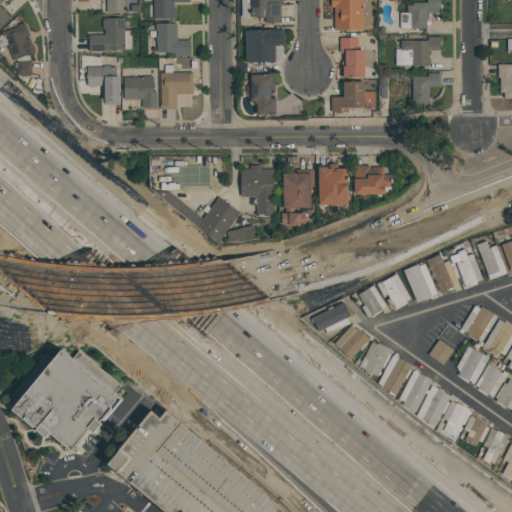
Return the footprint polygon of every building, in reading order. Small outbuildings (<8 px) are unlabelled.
[(0,0),(6,0),(0,5),(0,11),(9,21),(0,29),(0,0)] [(125,0),(126,15),(107,15),(106,0),(125,0)] [(152,0),(187,0),(188,2),(172,2),(172,19),(152,19),(152,0)] [(242,0),(242,17),(250,17),(249,0),(242,0)] [(250,0),(283,0),(283,7),(280,7),(281,24),(268,24),(268,20),(250,21),(250,0)] [(330,0),(373,0),(374,26),(363,26),(363,31),(336,32),(335,9),(330,9),(330,0)] [(399,13),(406,13),(406,3),(425,3),(425,0),(440,0),(440,14),(428,14),(428,20),(426,20),(426,29),(415,30),(415,31),(412,31),(412,30),(409,30),(409,29),(399,29),(399,13)] [(104,20),(125,20),(125,52),(89,53),(88,37),(105,37),(104,20)] [(1,31),(23,23),(34,53),(12,61),(1,31)] [(154,24),(175,24),(176,41),(188,41),(188,57),(173,57),(172,52),(154,53),(154,24)] [(243,32),(284,31),(284,46),(273,46),(274,64),(244,65),(243,32)] [(428,66),(416,66),(416,68),(412,69),(412,66),(400,66),(400,41),(426,41),(426,37),(439,37),(439,51),(427,51),(428,66)] [(338,40),(356,39),(357,50),(363,50),(363,78),(342,78),(341,67),(344,67),(344,54),(338,54),(338,40)] [(31,76),(31,61),(16,61),(17,76),(31,76)] [(511,65),(511,99),(503,99),(503,93),(499,93),(499,78),(497,78),(497,65),(511,65)] [(87,69),(117,69),(117,88),(120,88),(121,106),(105,106),(104,87),(87,87),(87,69)] [(161,74),(193,74),(194,96),(177,96),(177,111),(161,111),(161,74)] [(411,104),(410,77),(427,77),(427,74),(440,74),(440,87),(428,87),(428,104),(411,104)] [(258,114),(258,103),(250,103),(249,78),(271,77),(271,87),(269,87),(269,101),(276,100),(276,114),(258,114)] [(124,79),(153,79),(154,93),(157,93),(157,109),(142,110),(142,101),(125,101),(124,79)] [(342,83),(364,83),(364,93),(375,93),(375,108),(348,109),(348,113),(331,114),(330,98),(342,98),(342,83)] [(318,207),(317,169),(326,169),(326,171),(329,171),(329,165),(340,164),(340,170),(346,170),(347,206),(318,207)] [(260,168),(276,168),(276,217),(257,217),(257,196),(240,196),(240,170),(249,170),(249,166),(260,166),(260,168)] [(353,168),(368,168),(368,171),(370,171),(370,169),(383,169),(383,177),(390,177),(390,189),(383,189),(383,193),(353,194),(353,168)] [(282,175),(283,208),(309,208),(309,188),(313,188),(313,169),(294,170),(294,174),(282,175)] [(166,190),(159,199),(219,244),(224,241),(278,232),(276,220),(256,219),(242,214),(217,197),(202,217),(166,190)] [(511,268),(509,269),(500,246),(511,241),(511,268)] [(487,249),(490,248),(499,272),(487,276),(475,245),(485,242),(487,249)] [(476,282),(464,287),(455,262),(451,264),(448,257),(457,254),(456,252),(463,250),(476,282)] [(425,261),(439,255),(453,288),(439,294),(425,261)] [(416,304),(402,272),(416,266),(430,297),(416,304)] [(395,310),(380,283),(390,278),(405,304),(395,310)] [(381,311),(370,317),(357,295),(367,289),(381,311)] [(317,332),(311,318),(343,303),(350,317),(317,332)] [(477,340),(465,333),(480,307),(493,315),(477,340)] [(486,352),(504,322),(511,326),(511,331),(497,358),(486,352)] [(349,360),(338,349),(357,329),(368,340),(349,360)] [(453,351),(442,366),(427,355),(438,340),(453,351)] [(363,371),(377,344),(390,350),(376,377),(363,371)] [(482,355),(468,382),(457,376),(471,350),(482,355)] [(59,354),(69,363),(78,353),(119,387),(111,396),(119,402),(89,438),(86,434),(68,455),(47,437),(43,442),(9,414),(16,405),(9,399),(44,358),(51,363),(59,354)] [(411,366),(394,396),(381,388),(398,359),(411,366)] [(500,373),(487,395),(477,388),(482,379),(479,377),(487,365),(490,366),(490,367),(500,373)] [(414,413),(401,406),(418,374),(431,381),(414,413)] [(495,402),(509,380),(511,381),(511,397),(506,408),(495,402)] [(434,426),(421,419),(437,389),(438,388),(443,391),(443,393),(448,396),(449,398),(434,426)] [(469,410),(455,438),(442,431),(456,404),(469,410)] [(164,412),(284,511),(158,511),(103,464),(149,413),(157,420),(164,412)] [(475,447),(463,441),(475,418),(486,424),(475,447)] [(493,464),(489,462),(488,464),(481,460),(496,430),(503,434),(507,437),(493,464)] [(511,480),(501,475),(511,453),(511,480)]
